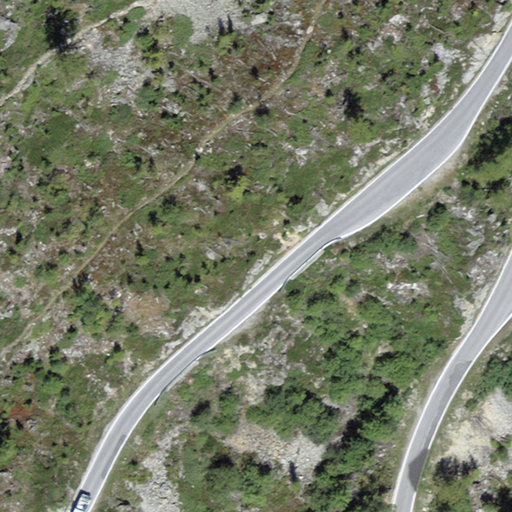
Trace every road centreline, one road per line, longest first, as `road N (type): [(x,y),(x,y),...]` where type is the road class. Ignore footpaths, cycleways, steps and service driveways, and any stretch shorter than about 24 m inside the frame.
road 1 (unclassified): [(81,511),(135,411),(430,149),(511,47)]
road 2 (unclassified): [(511,294),(467,357),(411,481),(406,511)]
